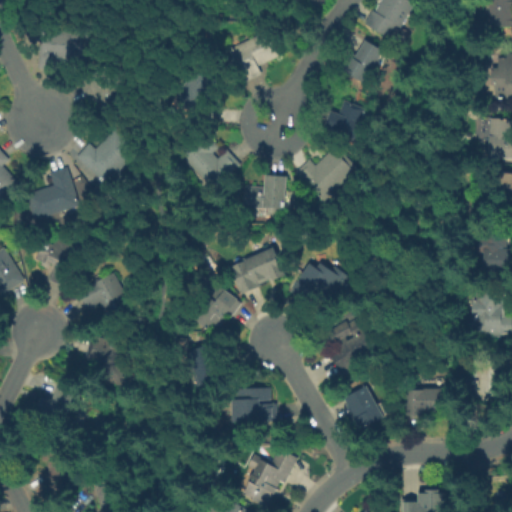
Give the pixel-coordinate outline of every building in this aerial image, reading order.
[(382,0),(409,0),(417,5),(394,43),(367,26),(382,0)] [(511,27),(491,27),(491,0),(511,0),(511,27)] [(233,49),(270,31),(281,54),(262,63),(266,71),(247,80),(233,49)] [(42,72),(42,32),(88,32),(88,63),(60,63),(60,72),(42,72)] [(367,39),(391,57),(367,89),(343,71),(367,39)] [(511,59),(511,100),(498,100),(499,59),(511,59)] [(198,62),(227,78),(213,104),(217,105),(210,119),(178,102),(198,62)] [(95,99),(96,99),(87,84),(116,68),(133,101),(104,117),(95,99)] [(355,140),(325,119),(345,90),(375,111),(355,140)] [(511,118),(511,160),(491,160),(491,118),(511,118)] [(116,129),(141,154),(110,185),(79,153),(91,141),(98,147),(116,129)] [(207,134),(221,149),(215,154),(221,160),(228,152),(241,166),(215,191),(183,157),(207,134)] [(312,161),(316,167),(338,147),(360,171),(324,204),(298,174),(312,161)] [(0,203),(0,149),(10,161),(5,166),(22,185),(1,205),(0,203)] [(67,168),(83,207),(41,224),(31,198),(56,188),(51,174),(67,168)] [(511,196),(496,196),(496,173),(511,173),(511,196)] [(248,185),(266,188),(268,175),(291,179),(285,212),(245,205),(248,185)] [(509,252),(511,252),(511,269),(488,269),(488,252),(480,252),(480,236),(509,236),(509,252)] [(56,269),(39,263),(46,242),(57,246),(59,240),(85,248),(71,290),(51,284),(56,269)] [(277,247),(290,275),(244,296),(231,267),(277,247)] [(0,252),(6,249),(27,281),(3,296),(0,290),(0,252)] [(291,292),(312,263),(317,267),(321,261),(344,278),(320,313),(291,292)] [(115,274),(135,311),(109,325),(100,309),(90,315),(79,293),(115,274)] [(216,333),(198,320),(221,288),(239,301),(216,333)] [(507,296),(507,310),(511,310),(511,337),(474,337),(474,296),(507,296)] [(342,375),(322,336),(357,318),(377,358),(342,375)] [(135,346),(126,387),(84,378),(93,337),(135,346)] [(212,345),(216,360),(225,358),(231,379),(198,388),(188,352),(212,345)] [(475,404),(475,369),(506,369),(505,404),(475,404)] [(58,378),(71,381),(69,388),(76,390),(68,423),(55,420),(57,414),(50,412),(58,378)] [(347,398),(367,387),(383,419),(363,429),(347,398)] [(233,390),(271,390),(271,404),(278,404),(278,424),(234,425),(233,390)] [(405,415),(405,391),(444,391),(444,416),(405,415)] [(76,464),(76,485),(45,485),(45,471),(51,471),(51,464),(44,464),(44,448),(76,448),(76,464)] [(243,494),(266,455),(273,459),(279,450),(297,461),(268,509),(243,494)] [(100,511),(93,488),(116,481),(126,511),(100,511)] [(424,499),(423,494),(452,493),(452,511),(403,511),(403,500),(424,499)] [(222,511),(229,500),(252,511),(222,511)]
